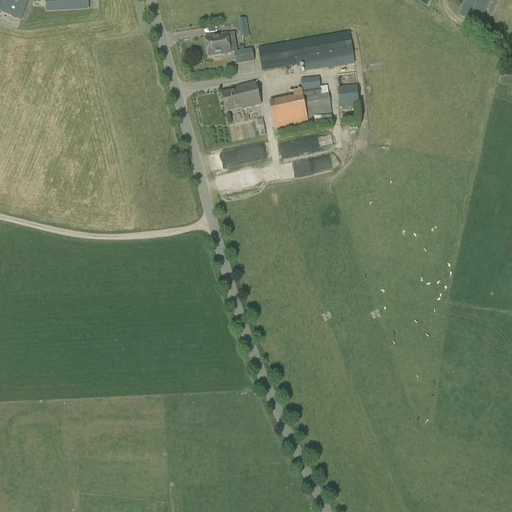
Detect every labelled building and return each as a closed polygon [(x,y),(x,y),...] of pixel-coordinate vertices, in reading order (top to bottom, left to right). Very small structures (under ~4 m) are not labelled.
[(0,0),(0,13),(21,20),(27,0),(0,0)] [(88,10),(87,0),(45,0),(46,12),(88,10)] [(490,0),(465,0),(459,16),(479,25),(490,0)] [(240,19),(242,37),(249,37),(248,18),(240,19)] [(205,37),(208,57),(234,52),(237,52),(234,33),(218,36),(217,34),(214,35),(213,36),(205,37)] [(260,58),(263,72),(331,61),(333,71),(355,67),(349,33),(258,49),(260,58)] [(254,62),(252,50),(239,52),(237,52),(234,52),(236,66),(254,62)] [(293,97),(269,103),(275,131),(308,124),(306,114),(311,113),(311,118),(332,114),(328,93),(321,95),(321,91),(328,90),(328,80),(324,77),(301,80),(302,91),(292,93),(293,97)] [(261,105),(255,83),(237,88),(237,89),(221,93),(227,113),(242,109),(243,110),(261,105)] [(357,88),(338,90),(340,109),(359,107),(357,88)] [(330,116),(315,118),(316,126),(331,124),(330,116)] [(265,135),(263,120),(256,121),(259,136),(265,135)] [(257,173),(233,176),(234,187),(258,184),(257,173)]
